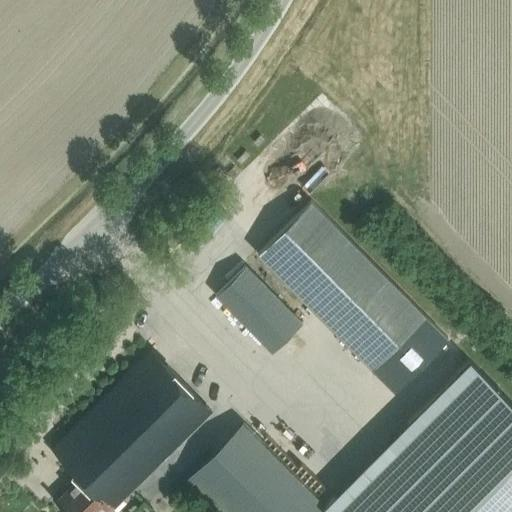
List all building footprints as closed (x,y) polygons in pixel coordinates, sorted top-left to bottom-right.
[(324,166),(349,144),(338,133),(314,155),(324,166)] [(371,367),(384,355),(425,314),(310,198),(257,251),(371,367)] [(259,236),(283,210),(273,200),(249,227),(259,236)] [(244,264),(215,293),(272,350),(301,321),(244,264)] [(107,510),(211,410),(150,348),(50,446),(80,476),(55,500),(66,511),(98,511),(104,507),(107,510)] [(370,511),(349,511),(332,494),(320,506),(326,511),(511,511),(511,402),(496,386),(370,511)] [(306,511),(320,499),(244,422),(187,479),(219,511),(306,511)]
